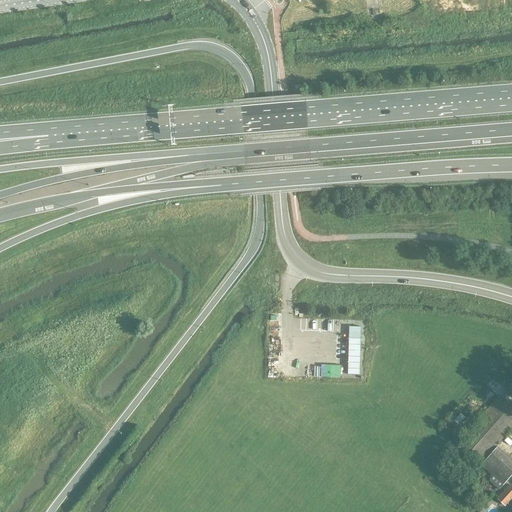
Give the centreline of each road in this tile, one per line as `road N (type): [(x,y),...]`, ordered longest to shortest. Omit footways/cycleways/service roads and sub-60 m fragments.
road 1 (trunk): [(52,511),(258,242),(250,89),(233,59),(203,45),(0,81)]
road 2 (tertiary): [(511,297),(300,265),(282,219),(266,49),(248,13)]
road 3 (trunk): [(511,99),(47,135)]
road 4 (motorway): [(191,155),(511,129)]
road 5 (motorway): [(220,185),(511,165)]
road 6 (motorway): [(0,247),(98,208),(220,185)]
road 7 (motorway): [(0,212),(85,193),(220,185)]
road 8 (motorway): [(0,194),(191,155)]
road 9 (trunk): [(0,169),(191,155)]
